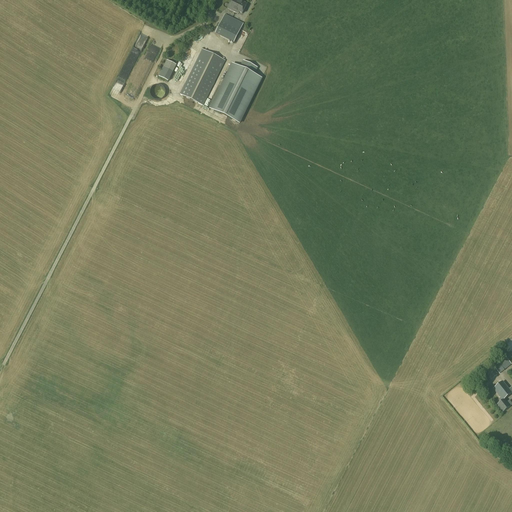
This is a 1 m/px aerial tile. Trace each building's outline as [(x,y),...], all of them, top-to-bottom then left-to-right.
[(235,13),(240,3),(234,0),(232,0),(228,9),(235,13)] [(240,1),(240,3),(235,13),(236,13),(237,11),(242,14),(247,5),(240,1)] [(243,24),(225,15),(215,34),(234,43),(243,24)] [(209,94),(222,68),(225,61),(202,50),(180,95),(203,106),(209,94)] [(167,61),(163,67),(159,77),(168,82),(173,72),(176,65),(167,61)] [(240,68),(232,65),(210,110),(239,124),(261,79),(254,75),(258,68),(243,61),(240,68)] [(150,93),(150,96),(151,98),(153,99),(155,100),(157,101),(159,101),(162,100),(163,98),(165,96),(165,94),(165,92),(165,90),(163,88),(162,86),(159,86),(157,85),(155,86),(153,87),(151,89),(150,91),(150,93)] [(511,365),(507,359),(495,368),(500,374),(511,365)] [(507,402),(505,400),(511,394),(511,387),(509,389),(503,382),(493,389),(500,398),(499,399),(502,402),(497,406),(502,413),(510,407),(511,405),(511,403),(509,400),(507,402)]
